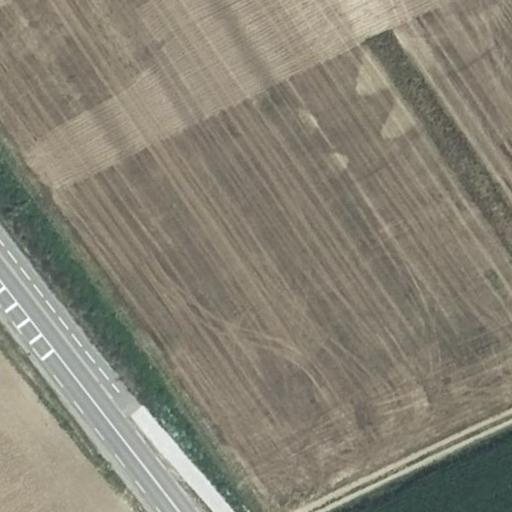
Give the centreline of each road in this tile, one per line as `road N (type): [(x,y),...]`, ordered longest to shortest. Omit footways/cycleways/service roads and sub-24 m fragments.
road 1 (secondary): [(188,511),(0,262)]
road 2 (track): [(321,511),(511,420)]
